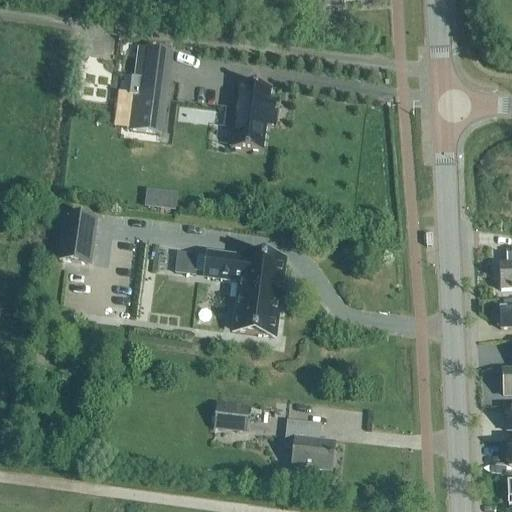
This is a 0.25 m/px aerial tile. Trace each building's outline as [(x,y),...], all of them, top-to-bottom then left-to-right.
[(344,6),(367,5),(366,0),(306,0),(307,10),(344,10),(344,6)] [(160,137),(170,57),(140,54),(130,133),(160,137)] [(270,92),(238,88),(230,154),(261,158),(265,130),(276,132),(279,105),(269,104),(270,92)] [(177,196),(166,194),(164,212),(174,213),(177,196)] [(61,218),(55,263),(88,267),(94,222),(61,218)] [(511,257),(505,258),(506,267),(499,267),(500,294),(511,292),(511,252),(511,253),(511,257)] [(184,277),(195,278),(197,258),(186,257),(178,256),(175,276),(184,277)] [(223,261),(223,260),(208,258),(206,280),(220,282),(240,285),(234,334),(274,339),(283,266),(251,261),(243,261),(243,264),(223,261)] [(26,303),(16,301),(12,321),(23,323),(26,303)] [(511,309),(499,311),(500,332),(511,331),(511,309)] [(511,373),(502,375),(504,399),(511,398),(511,373)] [(216,407),(214,431),(246,435),(248,410),(216,407)] [(331,474),(334,447),(318,445),(319,428),(287,425),(284,451),(294,452),(293,470),(331,474)]
